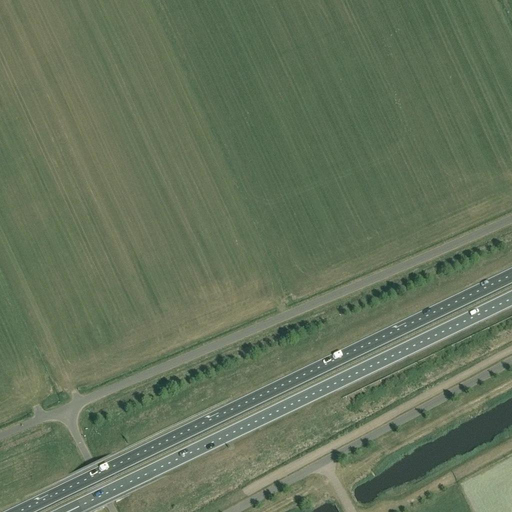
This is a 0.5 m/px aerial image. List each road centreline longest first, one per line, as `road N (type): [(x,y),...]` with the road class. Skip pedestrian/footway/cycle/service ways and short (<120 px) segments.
road 1 (trunk): [(511,279),(27,511)]
road 2 (unclassified): [(63,410),(511,222)]
road 3 (trunk): [(79,502),(511,294)]
road 4 (unclassified): [(511,360),(233,511)]
